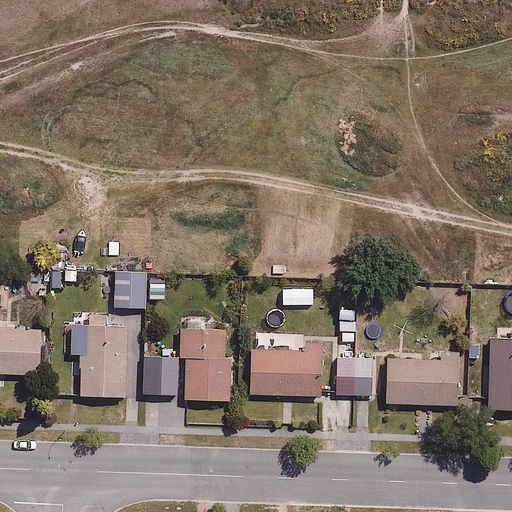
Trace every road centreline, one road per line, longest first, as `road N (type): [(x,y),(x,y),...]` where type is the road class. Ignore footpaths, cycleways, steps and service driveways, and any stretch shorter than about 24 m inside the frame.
road 1 (track): [(0,150),(358,218),(511,233)]
road 2 (residential): [(511,485),(63,470)]
